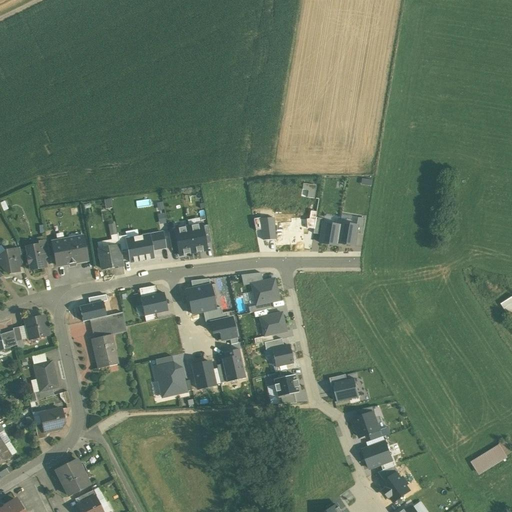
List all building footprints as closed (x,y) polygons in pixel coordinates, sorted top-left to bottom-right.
[(314,197),(314,184),(301,184),(301,196),(314,197)] [(253,220),(256,231),(261,230),(260,219),(260,218),(253,220)] [(291,223),(274,224),(275,241),(275,246),(304,245),(302,218),(291,219),(291,223)] [(313,234),(321,235),(323,224),(324,219),(316,218),(313,234)] [(357,226),(355,234),(362,235),(364,219),(358,218),(356,226),(357,226)] [(263,242),(275,241),(274,224),(274,219),(260,219),(261,230),(263,242)] [(340,226),(337,243),(353,246),(355,234),(357,226),(356,226),(340,223),(339,226),(340,226)] [(337,243),(340,226),(339,226),(323,224),(321,235),(320,243),(336,246),(337,243)] [(201,225),(188,228),(193,253),(206,251),(205,245),(202,227),(201,225)] [(208,226),(202,227),(205,245),(211,244),(208,226)] [(193,253),(188,228),(175,230),(175,232),(178,250),(179,256),(193,253)] [(175,232),(168,233),(172,251),(178,250),(175,232)] [(162,233),(149,235),(152,251),(165,249),(162,233)] [(149,235),(126,240),(128,251),(130,264),(154,259),(152,251),(149,235)] [(120,246),(121,253),(128,251),(126,240),(125,236),(118,237),(120,246)] [(81,237),(53,242),(58,267),(86,261),(81,237)] [(46,241),(39,243),(40,245),(42,258),(43,258),(48,256),(46,241)] [(40,245),(26,248),(28,254),(29,254),(26,258),(28,265),(30,264),(31,270),(44,268),(43,258),(42,258),(40,245)] [(120,246),(114,247),(117,264),(123,262),(121,253),(120,246)] [(114,247),(98,250),(99,253),(97,254),(98,260),(100,259),(102,270),(118,266),(117,264),(114,247)] [(20,249),(14,250),(16,263),(22,262),(20,249)] [(14,250),(6,252),(0,256),(0,263),(8,274),(18,272),(16,263),(14,250)] [(240,276),(243,286),(249,285),(263,281),(261,273),(258,274),(240,276)] [(191,282),(193,289),(210,286),(208,279),(191,282)] [(263,281),(249,285),(254,306),(269,303),(279,301),(274,279),(263,281)] [(138,289),(140,299),(158,295),(156,286),(138,289)] [(193,289),(187,291),(192,314),(203,312),(215,309),(210,286),(193,289)] [(158,295),(140,299),(144,317),(156,315),(168,311),(163,294),(158,295)] [(88,300),(90,306),(103,303),(107,302),(105,296),(88,300)] [(511,297),(501,304),(511,320),(511,297)] [(83,322),(89,321),(103,318),(106,317),(103,303),(90,306),(80,309),(83,322)] [(248,308),(249,314),(270,309),(269,303),(254,306),(248,308)] [(203,312),(205,318),(222,314),(221,308),(215,309),(203,312)] [(106,317),(103,318),(106,331),(125,327),(122,313),(106,317)] [(222,314),(205,318),(206,325),(210,324),(210,323),(228,319),(226,313),(222,314)] [(259,319),(263,338),(271,336),(285,333),(281,314),(259,319)] [(144,317),(146,323),(157,320),(156,315),(144,317)] [(44,317),(25,321),(29,340),(48,336),(44,317)] [(103,318),(89,321),(92,334),(106,331),(103,318)] [(210,323),(210,324),(212,333),(219,331),(222,341),(229,339),(236,338),(232,318),(228,319),(210,323)] [(106,331),(92,334),(93,339),(94,339),(110,336),(126,332),(125,327),(106,331)] [(19,328),(13,329),(15,341),(21,340),(19,328)] [(13,331),(0,335),(0,336),(4,349),(16,346),(15,341),(13,329),(12,329),(13,331)] [(110,336),(94,339),(98,359),(97,360),(99,369),(117,365),(110,336)] [(264,343),(273,341),(271,336),(263,338),(254,340),(255,345),(264,343)] [(273,341),(264,343),(266,351),(271,350),(283,348),(281,339),(273,341)] [(283,348),(271,350),(275,367),(293,363),(289,346),(283,348)] [(226,382),(227,383),(245,379),(238,350),(224,353),(226,359),(221,360),(222,364),(226,382)] [(32,357),(33,366),(46,363),(44,353),(32,357)] [(157,368),(173,365),(172,357),(155,360),(157,368)] [(46,363),(33,366),(39,392),(52,389),(58,388),(52,362),(46,363)] [(192,366),(198,390),(215,386),(212,370),(210,362),(192,366)] [(221,383),(226,382),(222,364),(217,366),(217,369),(221,383)] [(156,368),(162,398),(192,391),(189,381),(183,382),(180,369),(173,365),(157,368),(156,368)] [(217,369),(212,370),(215,386),(221,384),(221,383),(217,369)] [(280,378),(273,380),(277,398),(294,394),(298,393),(297,388),(299,388),(297,380),(295,380),(294,375),(287,377),(286,372),(279,373),(280,378)] [(345,375),(328,379),(331,389),(335,388),(334,384),(347,381),(345,375)] [(347,381),(334,384),(335,388),(338,403),(358,398),(354,380),(347,381)] [(39,392),(35,393),(37,401),(54,396),(52,389),(39,392)] [(35,393),(28,395),(30,403),(37,401),(35,393)] [(294,394),(277,398),(279,404),(296,404),(294,394)] [(359,410),(361,418),(373,413),(375,413),(373,407),(359,410)] [(61,409),(46,413),(42,420),(42,424),(45,433),(60,430),(64,423),(61,409)] [(360,438),(379,431),(373,413),(361,418),(352,421),(355,428),(356,427),(360,438)] [(42,424),(35,426),(38,440),(46,438),(45,433),(42,424)] [(499,446),(506,457),(511,453),(511,451),(506,441),(499,446)] [(381,465),(392,461),(385,442),(363,451),(370,470),(381,465)] [(4,446),(0,448),(0,463),(11,457),(4,446)] [(499,446),(471,463),(480,476),(507,459),(506,457),(499,446)] [(77,460),(55,471),(55,472),(56,472),(62,484),(83,473),(77,461),(77,460)] [(381,465),(383,471),(394,467),(392,461),(381,465)] [(378,473),(385,482),(397,473),(399,472),(395,467),(394,467),(383,471),(378,473)] [(83,473),(62,484),(68,495),(67,496),(68,496),(89,485),(83,473)] [(394,503),(410,491),(406,486),(407,484),(403,478),(401,479),(397,473),(385,482),(381,485),(385,491),(384,491),(389,498),(390,497),(394,503)] [(81,504),(77,506),(80,511),(101,511),(99,506),(106,502),(98,487),(94,490),(97,497),(95,498),(94,497),(81,504)] [(94,490),(78,498),(81,504),(94,497),(95,498),(97,497),(94,490)] [(3,506),(0,505),(0,511),(23,511),(16,500),(15,500),(4,507),(3,506)] [(106,502),(99,506),(101,511),(109,511),(110,511),(106,502)]
